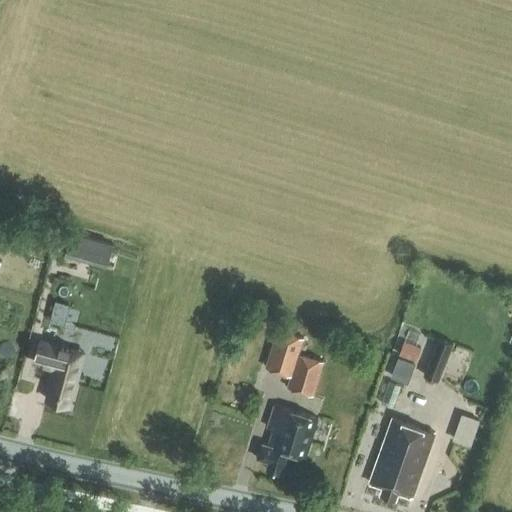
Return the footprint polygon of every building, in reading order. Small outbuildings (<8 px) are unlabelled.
[(108,266),(115,243),(73,231),(66,254),(108,266)] [(277,329),(271,348),(296,356),(298,352),(303,337),(277,329)] [(440,381),(455,343),(439,337),(424,375),(440,381)] [(73,389),(83,352),(39,340),(34,361),(49,365),(50,361),(55,363),(54,369),(53,369),(50,382),(51,384),(47,399),(68,405),(72,389),(73,389)] [(404,340),(399,353),(416,360),(421,347),(404,340)] [(312,395),(323,360),(298,352),(296,356),(287,387),(312,395)] [(305,457),(317,417),(274,404),(267,426),(268,427),(276,429),(273,436),(271,435),(268,445),(261,443),(257,458),(268,462),(266,469),(281,473),(287,451),(305,457)] [(411,497),(434,432),(392,417),(369,482),(382,487),(380,494),(395,499),(398,492),(411,497)] [(470,446),(477,427),(459,420),(452,439),(470,446)]
